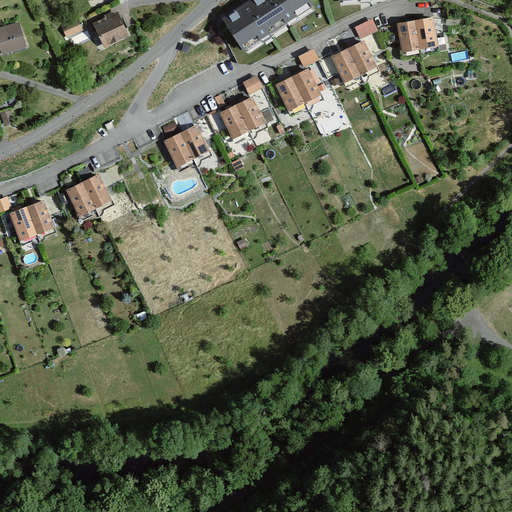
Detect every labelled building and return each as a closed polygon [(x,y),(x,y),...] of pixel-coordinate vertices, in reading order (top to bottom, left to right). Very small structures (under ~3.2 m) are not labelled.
[(259,0),(249,0),(222,17),(243,49),(277,27),(259,0)] [(309,0),(259,0),(277,27),(312,4),(309,0)] [(94,25),(105,47),(128,36),(117,14),(94,25)] [(433,17),(415,20),(420,48),(438,45),(433,17)] [(76,18),(61,25),(67,37),(82,30),(76,18)] [(372,19),(356,27),(361,38),(377,30),(372,19)] [(415,20),(397,23),(402,52),(420,48),(415,20)] [(19,22),(0,28),(0,46),(2,53),(26,45),(19,22)] [(364,40),(347,49),(360,74),(377,66),(364,40)] [(347,49),(331,57),(345,82),(360,74),(347,49)] [(314,50),(299,57),(304,66),(318,59),(314,50)] [(309,68),(292,76),(304,102),(322,94),(309,68)] [(292,76),(276,84),(288,110),(304,102),(292,76)] [(257,77),(245,83),(250,93),(262,87),(257,77)] [(220,95),(214,98),(220,110),(226,107),(220,95)] [(253,96),(237,104),(250,130),(266,122),(253,96)] [(237,104),(220,112),(233,138),(250,130),(237,104)] [(175,122),(163,128),(168,137),(180,131),(175,122)] [(197,125),(180,133),(193,159),(210,150),(197,125)] [(180,133),(164,141),(177,167),(193,159),(180,133)] [(240,159),(232,163),(236,171),(244,167),(240,159)] [(99,174),(83,182),(96,207),(112,199),(99,174)] [(83,182),(66,191),(80,216),(96,207),(83,182)] [(8,196),(0,199),(0,212),(12,208),(8,196)] [(43,199),(27,206),(37,233),(54,226),(43,199)] [(27,206),(10,213),(21,239),(37,233),(27,206)]
